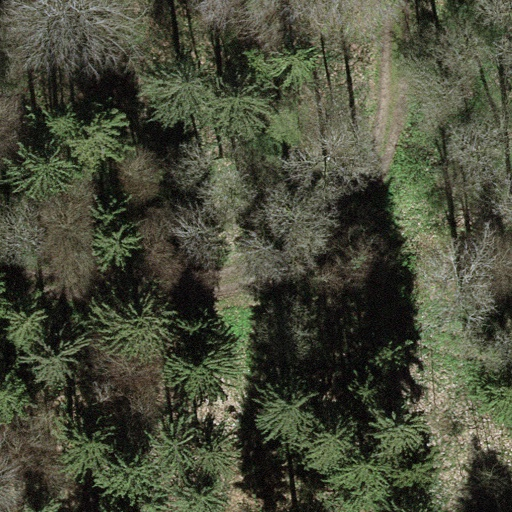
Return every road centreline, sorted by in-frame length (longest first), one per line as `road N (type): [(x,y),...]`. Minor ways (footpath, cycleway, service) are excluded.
road 1 (track): [(0,265),(249,276),(404,328),(511,342)]
road 2 (track): [(249,276),(335,233),(388,157),(394,0)]
